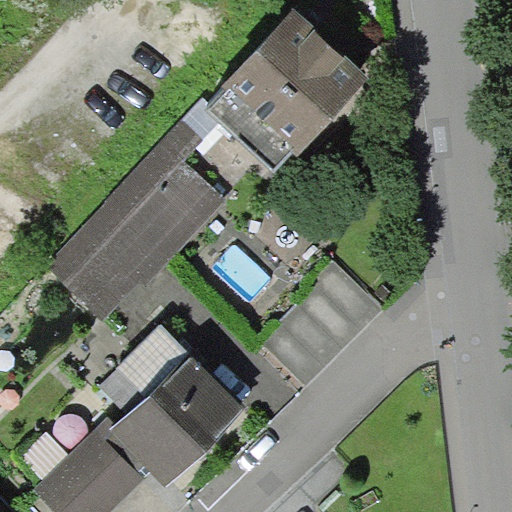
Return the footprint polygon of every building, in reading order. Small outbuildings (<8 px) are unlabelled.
[(366,80),(292,11),(203,107),(277,176),(366,80)] [(253,178),(199,120),(46,264),(100,321),(253,178)] [(0,263),(19,243),(0,226),(0,263)] [(248,414),(192,356),(114,431),(170,489),(248,414)] [(113,511),(141,484),(93,435),(35,493),(53,511),(113,511)]
